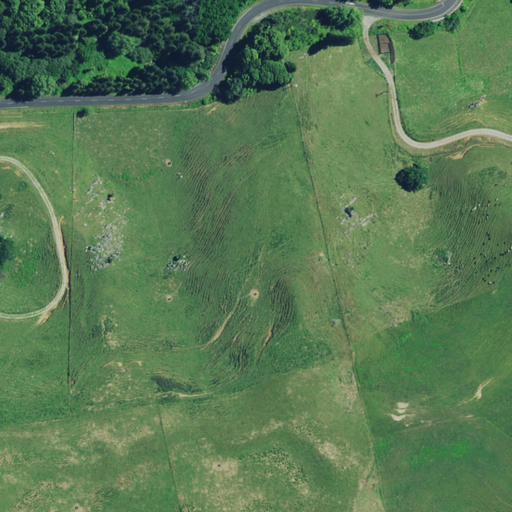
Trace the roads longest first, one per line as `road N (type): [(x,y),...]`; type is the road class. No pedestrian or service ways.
road 1 (unclassified): [(0,105),(193,92),(219,70),(255,10),(298,0)]
road 2 (track): [(371,9),(368,41),(412,145),(470,131),(511,138)]
road 3 (unclassified): [(313,0),(407,15),(452,0)]
